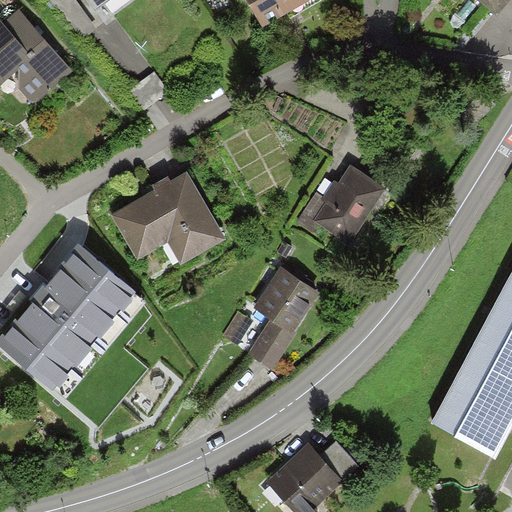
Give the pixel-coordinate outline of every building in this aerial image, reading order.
[(59,0),(81,38),(96,30),(79,0),(59,0)] [(85,0),(94,12),(110,0),(85,0)] [(241,0),(258,28),(306,0),(241,0)] [(511,0),(473,0),(498,20),(511,2),(511,0)] [(0,24),(0,82),(13,70),(17,74),(16,88),(26,99),(36,101),(69,68),(13,12),(0,25),(0,24)] [(154,71),(129,90),(142,108),(167,89),(154,71)] [(388,178),(352,156),(317,211),(354,234),(388,178)] [(181,171),(109,215),(136,259),(163,242),(175,262),(220,235),(181,171)] [(135,297),(80,250),(0,343),(55,390),(135,297)] [(316,292),(282,272),(258,312),(271,320),(291,332),(316,292)] [(496,457),(511,428),(511,273),(432,424),(496,457)] [(291,332),(271,320),(248,358),(268,370),(291,332)] [(317,455),(307,445),(266,484),(293,511),(303,511),(355,463),(332,440),(317,455)]
